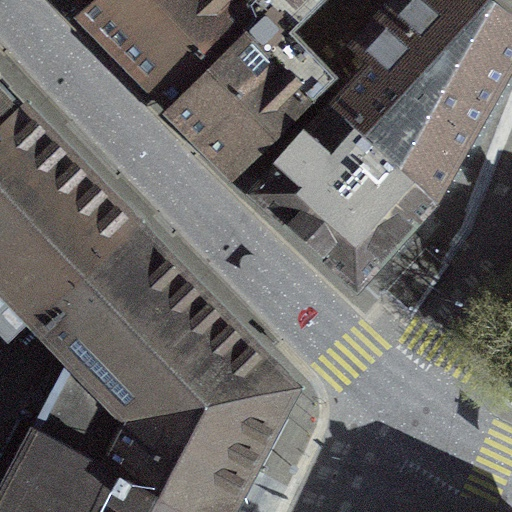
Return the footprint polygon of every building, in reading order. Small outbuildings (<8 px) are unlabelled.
[(74,0),(82,9),(92,0),(74,0)] [(235,0),(92,0),(82,9),(174,102),(254,23),(255,21),(235,0)] [(254,23),(174,102),(173,103),(235,168),(330,76),(284,28),(313,0),(257,0),(256,2),(260,14),(255,21),(254,23)] [(358,72),(360,73),(334,103),(435,195),(511,56),(511,17),(489,0),(394,0),(353,44),(370,60),(358,72)] [(0,122),(18,106),(20,104),(0,83),(0,122)] [(435,195),(334,103),(256,189),(357,280),(435,195)] [(0,326),(12,340),(37,317),(132,225),(19,107),(18,106),(0,122),(0,326)] [(287,384),(132,225),(37,317),(69,350),(32,419),(202,511),(217,511),(246,460),(287,384)] [(0,479),(0,511),(202,511),(32,419),(0,479)]
